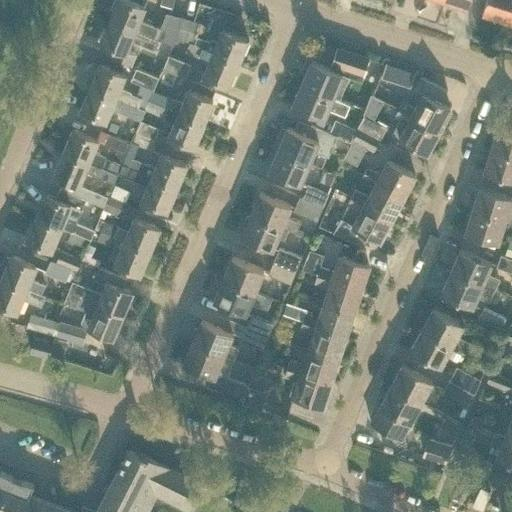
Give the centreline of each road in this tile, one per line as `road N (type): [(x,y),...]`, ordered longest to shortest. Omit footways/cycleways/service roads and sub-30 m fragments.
road 1 (residential): [(322,472),(491,71)]
road 2 (residential): [(126,410),(297,11)]
road 3 (residential): [(322,472),(126,410)]
road 4 (unclassified): [(491,71),(297,11)]
road 5 (residential): [(0,186),(77,0)]
road 6 (residential): [(126,410),(0,373)]
